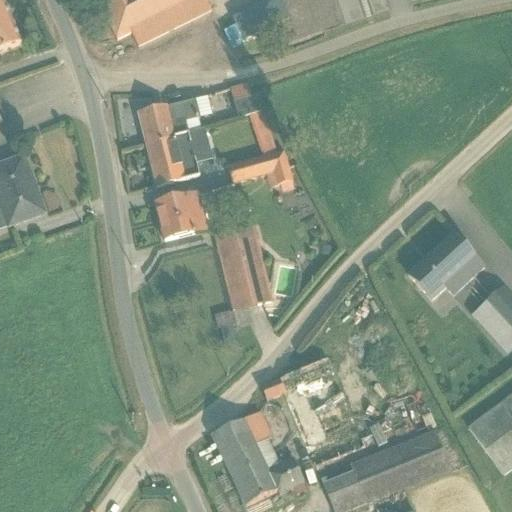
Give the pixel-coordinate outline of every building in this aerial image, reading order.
[(0,0),(0,55),(21,47),(2,0),(0,0)] [(137,49),(211,14),(203,0),(95,0),(117,42),(131,36),(137,49)] [(278,0),(271,0),(231,21),(246,54),(293,31),(278,0)] [(248,119),(262,115),(257,97),(233,105),(235,111),(224,114),(227,123),(237,119),(238,122),(248,119)] [(138,117),(145,149),(200,133),(197,122),(200,122),(194,102),(138,117)] [(228,169),(232,187),(266,179),(289,173),(284,154),(277,156),(274,149),(279,147),(273,129),(268,130),(262,115),(248,119),(262,160),(228,169)] [(196,167),(212,162),(204,132),(200,133),(145,149),(156,190),(199,179),(196,167)] [(0,232),(44,216),(23,160),(0,168),(0,232)] [(294,191),(289,173),(266,179),(269,189),(280,186),(282,194),(294,191)] [(163,243),(207,233),(206,229),(219,226),(211,193),(155,207),(163,243)] [(253,227),(214,236),(234,314),(272,302),(253,227)] [(486,271),(453,235),(407,279),(431,304),(444,292),(453,300),(486,271)] [(506,360),(511,354),(511,301),(502,290),(469,321),(506,360)] [(260,390),(266,403),(283,398),(314,473),(365,452),(326,361),(260,390)] [(511,396),(465,431),(501,480),(511,471),(511,396)] [(211,437),(244,510),(277,495),(279,499),(305,487),(292,460),(278,467),(267,441),(270,440),(258,415),(211,437)] [(321,487),(331,511),(355,511),(366,507),(367,509),(450,474),(434,434),(349,469),(352,475),(321,487)]
